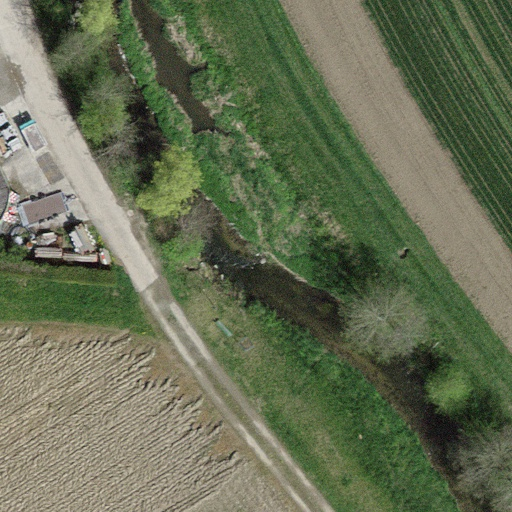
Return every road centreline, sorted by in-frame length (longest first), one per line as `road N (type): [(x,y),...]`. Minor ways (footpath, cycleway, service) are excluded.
road 1 (track): [(6,0),(144,287)]
road 2 (track): [(324,511),(144,287)]
